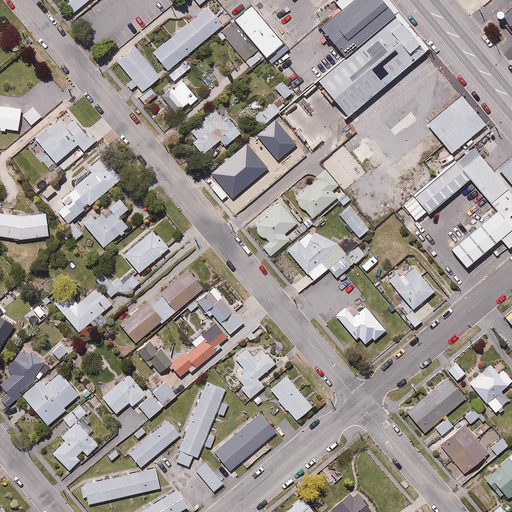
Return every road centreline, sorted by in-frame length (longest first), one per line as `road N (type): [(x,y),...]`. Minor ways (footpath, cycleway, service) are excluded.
road 1 (residential): [(21,0),(360,402)]
road 2 (residential): [(360,402),(511,274)]
road 3 (residential): [(229,511),(360,402)]
road 4 (residential): [(360,402),(450,511)]
road 5 (primary): [(511,105),(424,0)]
